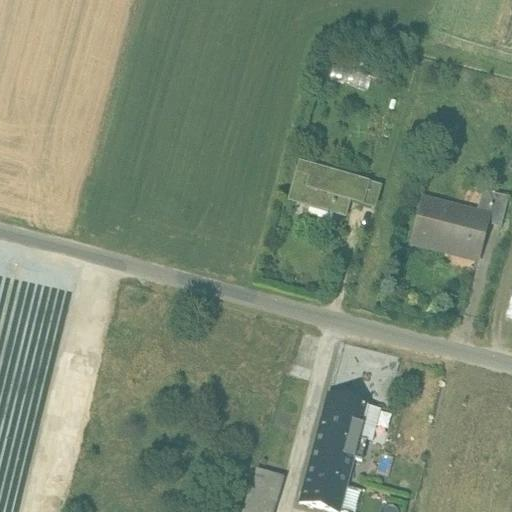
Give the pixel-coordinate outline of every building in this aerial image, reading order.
[(366,185),(300,165),(290,201),(310,207),(307,216),(328,221),(330,213),(345,217),(349,202),(359,206),(366,185)] [(379,189),(366,185),(359,206),(373,210),(379,189)] [(476,216),(424,203),(413,244),(476,260),(485,225),(501,229),(508,199),(482,192),(476,216)] [(366,408),(330,398),(320,437),(318,437),(315,449),(352,461),(361,463),(366,442),(357,440),(366,408)] [(338,511),(352,461),(315,449),(300,504),(330,511),(338,511)] [(257,471),(243,511),(273,511),(284,479),(257,471)]
